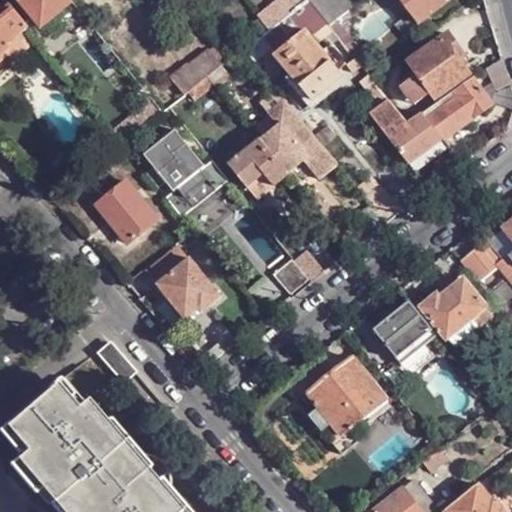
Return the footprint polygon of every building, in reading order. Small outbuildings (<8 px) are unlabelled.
[(64,8),(72,1),(70,0),(19,0),(41,27),(45,23),(64,8)] [(314,33),(328,23),(309,0),(307,0),(282,19),(269,29),(262,35),(253,42),(245,49),(257,63),(274,50),(313,100),(343,77),(344,76),(340,71),(306,29),(309,26),(314,33)] [(279,0),(272,6),(279,16),(282,19),(307,0),(279,0)] [(338,21),(355,6),(350,0),(312,0),(332,25),(338,21)] [(402,0),(420,23),(449,0),(402,0)] [(7,43),(28,27),(11,5),(0,14),(0,54),(10,47),(7,43)] [(70,15),(64,8),(45,23),(51,30),(70,15)] [(262,35),(269,29),(261,18),(245,30),(253,42),(262,35)] [(358,45),(338,21),(332,25),(331,26),(351,51),(358,45)] [(455,85),(471,73),(457,52),(463,48),(452,32),(412,61),(417,69),(403,80),(415,97),(429,86),(433,92),(437,97),(455,85)] [(217,59),(192,77),(198,84),(222,66),(217,59)] [(232,78),(223,67),(210,77),(216,85),(219,89),(232,78)] [(459,90),(475,78),(471,73),(455,85),(459,90)] [(216,85),(210,77),(190,93),(196,101),(216,85)] [(494,104),(475,78),(459,90),(443,101),(447,106),(429,119),(426,114),(410,125),(392,102),(375,116),(412,164),(429,151),(494,104)] [(429,86),(415,97),(418,103),(433,92),(429,86)] [(359,98),(350,105),(363,122),(372,115),(359,98)] [(279,126),(261,140),(284,168),(300,156),(304,162),(319,180),(338,165),(286,101),(269,113),(279,126)] [(176,130),(145,155),(155,168),(148,174),(160,189),(167,183),(174,192),(167,198),(183,218),(230,180),(214,160),(206,166),(176,130)] [(284,169),(261,140),(249,150),(242,142),(226,155),(233,163),(230,165),(257,198),(289,174),(284,169)] [(127,160),(119,150),(105,161),(113,171),(127,160)] [(284,168),(289,174),(304,162),(300,156),(284,168)] [(129,180),(98,205),(109,219),(117,229),(129,244),(160,219),(129,180)] [(382,187),(368,198),(373,204),(381,215),(396,204),(382,187)] [(360,214),(375,233),(388,223),(381,215),(373,204),(360,214)] [(381,215),(388,223),(402,212),(396,204),(381,215)] [(501,261),(486,242),(463,260),(480,281),(481,281),(501,266),(499,263),(501,261)] [(310,252),(297,262),(311,280),(313,282),(326,272),(310,252)] [(311,280),(293,258),(274,273),(291,296),(311,280)] [(511,265),(506,258),(501,261),(499,263),(501,266),(511,279),(511,265)] [(192,259),(159,285),(186,319),(205,305),(208,309),(222,298),(192,259)] [(465,280),(460,284),(441,299),(438,295),(423,307),(445,335),(445,334),(464,319),(484,303),(465,280)] [(441,299),(460,284),(457,280),(438,295),(441,299)] [(438,336),(410,302),(375,330),(403,365),(408,360),(431,342),(438,336)] [(470,327),(464,319),(445,334),(451,342),(470,327)] [(105,357),(132,388),(143,378),(116,347),(105,357)] [(356,358),(311,394),(325,412),(319,416),(315,419),(344,455),(360,442),(352,431),(390,400),(356,358)] [(478,397),(484,393),(468,374),(463,378),(478,397)] [(60,386),(79,408),(89,400),(69,378),(60,386)] [(124,442),(119,446),(103,427),(108,423),(89,400),(79,408),(60,386),(5,432),(24,455),(22,456),(47,484),(50,481),(76,511),(181,511),(183,511),(159,482),(165,476),(154,465),(148,470),(124,442)] [(114,418),(108,423),(103,427),(119,446),(124,442),(148,470),(154,465),(114,418)] [(433,474),(456,456),(448,445),(425,463),(433,474)] [(47,484),(22,456),(16,462),(53,504),(56,501),(65,511),(76,511),(50,481),(47,484)] [(195,511),(165,476),(159,482),(183,511),(181,511),(195,511)] [(403,489),(419,508),(426,501),(412,482),(403,489)] [(490,498),(480,486),(447,511),(448,511),(506,511),(497,499),(499,497),(496,494),(490,498)] [(422,511),(419,508),(403,489),(372,511),(422,511)]
